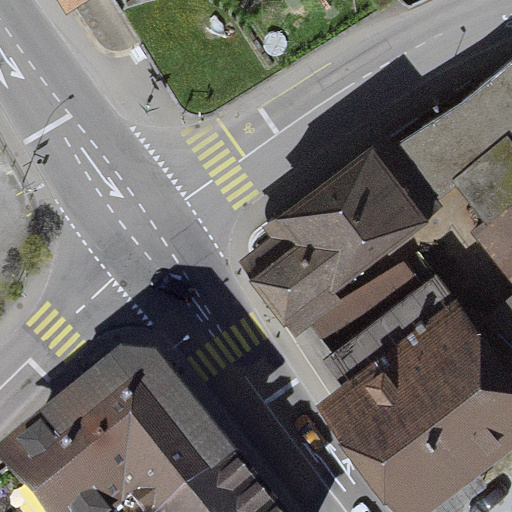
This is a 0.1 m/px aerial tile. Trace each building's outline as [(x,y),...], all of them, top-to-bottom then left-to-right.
[(511,70),(437,135),(511,235),(511,70)] [(293,235),(261,258),(302,313),(337,288),(325,272),(428,197),(385,137),(278,214),(293,235)] [(511,379),(436,269),(327,343),(442,511),(454,502),(442,484),(511,435),(511,379)] [(125,377),(0,475),(0,511),(185,511),(226,479),(150,378),(125,377)] [(253,511),(226,479),(185,511),(253,511)]
